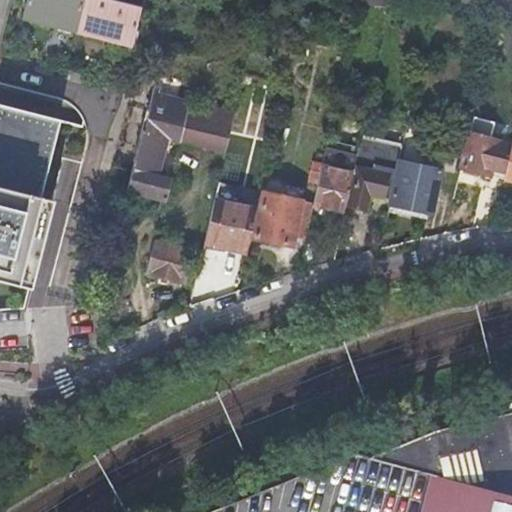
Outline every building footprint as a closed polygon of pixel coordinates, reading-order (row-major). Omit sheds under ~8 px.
[(50,24),(76,31),(83,0),(26,0),(23,17),(50,24)] [(104,0),(83,0),(76,31),(130,44),(139,9),(104,0)] [(511,0),(453,0),(501,10),(511,13),(511,0)] [(167,138),(181,141),(190,104),(159,96),(151,94),(147,110),(134,163),(127,192),(146,197),(166,202),(171,179),(158,175),(167,138)] [(181,141),(226,152),(235,115),(190,104),(181,141)] [(0,279),(30,286),(59,168),(61,159),(78,163),(84,141),(84,140),(84,139),(84,138),(84,137),(84,136),(83,135),(83,134),(83,133),(83,132),(83,131),(83,130),(82,129),(82,128),(81,127),(79,126),(0,105),(0,279)] [(134,163),(147,110),(146,110),(145,115),(132,163),(134,163)] [(495,122),(474,117),(461,167),(467,168),(467,171),(472,172),(477,173),(477,171),(504,177),(511,143),(501,140),(503,134),(493,131),(495,122)] [(357,167),(349,204),(357,206),(366,208),(369,193),(392,198),(400,161),(404,146),(361,137),(359,146),(355,166),(357,167)] [(329,208),(344,212),(353,172),(355,166),(359,146),(329,139),(323,164),(319,182),(314,203),(314,205),(329,208)] [(76,172),(78,163),(61,159),(59,168),(76,172)] [(442,170),(400,161),(392,198),(390,204),(391,204),(412,209),(433,213),(442,170)] [(319,182),(323,164),(313,162),(309,179),(319,182)] [(293,236),(301,200),(264,192),(254,236),(273,241),(292,246),(293,236)] [(226,247),(247,252),(256,208),(215,198),(205,242),(226,247)] [(301,200),(293,236),(306,239),(314,205),(314,203),(301,200)] [(156,242),(148,273),(167,278),(186,282),(194,251),(156,242)] [(511,441),(511,473),(468,484),(511,495),(511,412),(437,430),(430,432),(367,458),(428,474),(439,458),(511,441)] [(511,441),(439,458),(428,474),(432,475),(444,478),(468,484),(511,473),(511,441)] [(511,511),(511,495),(468,484),(444,478),(434,511),(511,511)]
